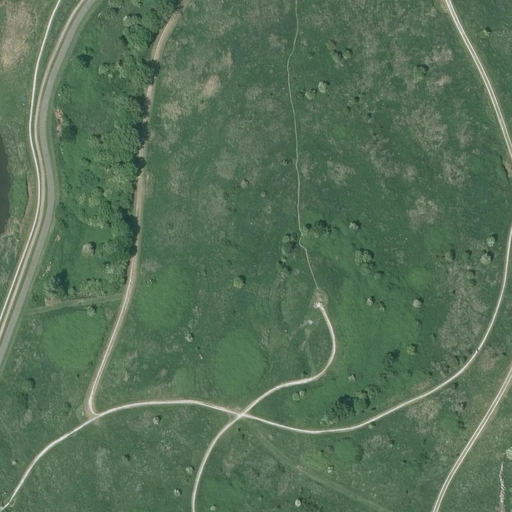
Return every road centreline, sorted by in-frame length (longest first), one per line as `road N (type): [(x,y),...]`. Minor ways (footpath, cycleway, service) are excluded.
road 1 (unknown): [(83,0),(37,101),(43,197),(0,335)]
road 2 (track): [(511,154),(445,0)]
road 3 (track): [(511,370),(434,511)]
